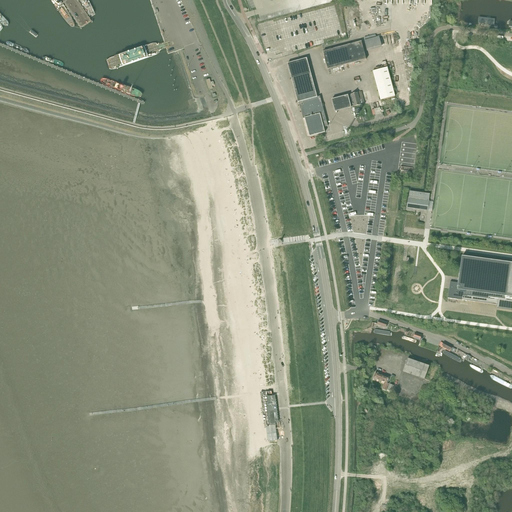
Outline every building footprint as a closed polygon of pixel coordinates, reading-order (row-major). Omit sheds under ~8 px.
[(495,19),(478,17),(478,23),(494,25),(495,19)] [(367,50),(382,46),(379,37),(365,41),(367,50)] [(366,59),(361,41),(323,52),(327,70),(328,70),(366,59)] [(298,103),(299,102),(303,119),(305,118),(310,137),(325,133),(324,127),(328,126),(328,124),(320,96),(317,97),(307,58),(287,64),(298,103)] [(373,71),(380,100),(395,96),(387,68),(373,71)] [(354,106),(361,105),(358,93),(351,94),(351,95),(348,95),(332,99),(335,112),(351,107),(354,106)] [(397,97),(383,101),(384,107),(399,103),(397,97)] [(410,191),(407,208),(427,211),(430,194),(410,191)] [(511,259),(510,264),(506,263),(506,258),(467,253),(466,258),(462,257),(463,255),(462,255),(458,283),(450,282),(448,298),(462,300),(498,305),(497,308),(511,310),(511,259)] [(418,342),(402,337),(402,340),(416,346),(418,342)] [(443,343),(441,347),(450,351),(452,347),(443,343)] [(461,364),(463,360),(444,351),(442,354),(461,364)] [(425,378),(429,365),(407,358),(403,371),(425,378)] [(483,375),(484,372),(473,366),(469,366),(470,369),(483,375)] [(389,377),(384,375),(376,372),(373,378),(382,381),(381,383),(384,384),(382,389),(386,390),(389,383),(387,383),(389,377)] [(511,385),(491,375),(489,379),(511,390),(511,385)] [(266,403),(269,426),(271,426),(276,426),(275,422),(278,422),(277,419),(278,419),(276,400),(273,401),(273,399),(276,399),(275,395),(272,396),(267,397),(268,403),(266,403)]
